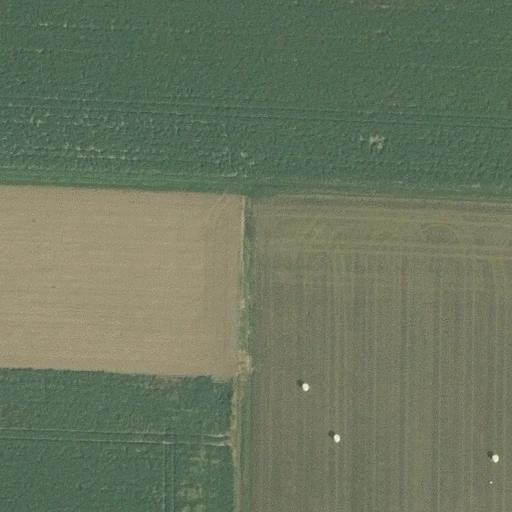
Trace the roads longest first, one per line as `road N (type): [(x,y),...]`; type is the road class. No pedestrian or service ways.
road 1 (track): [(0,176),(511,198)]
road 2 (track): [(247,511),(247,187)]
